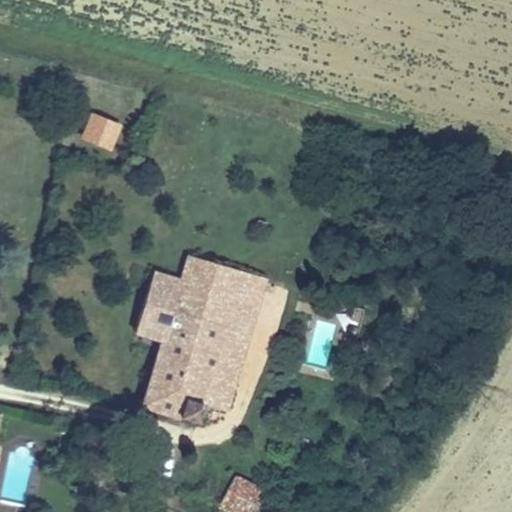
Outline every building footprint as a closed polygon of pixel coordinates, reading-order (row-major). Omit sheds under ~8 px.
[(127,129),(97,120),(87,147),(116,157),(127,129)] [(188,276),(182,290),(170,331),(229,348),(209,424),(228,428),(266,301),(188,276)] [(182,290),(153,282),(131,355),(159,363),(145,414),(206,432),(209,424),(229,348),(170,331),(182,290)] [(235,485),(223,511),(254,511),(261,496),(235,485)] [(267,511),(272,501),(261,496),(254,511),(267,511)]
